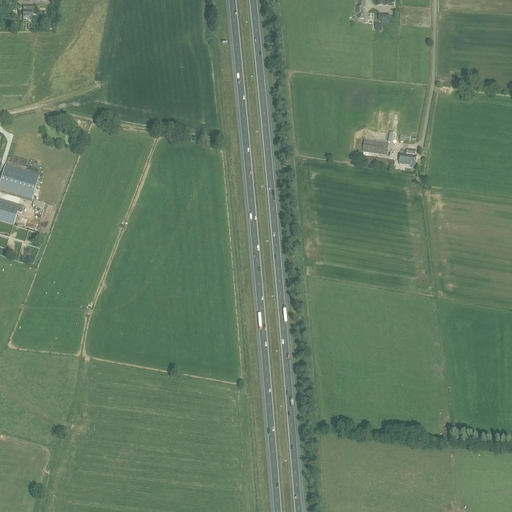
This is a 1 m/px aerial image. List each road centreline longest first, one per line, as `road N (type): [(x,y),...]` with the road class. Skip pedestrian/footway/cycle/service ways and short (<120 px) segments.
road 1 (motorway): [(230,0),(277,511)]
road 2 (motorway): [(298,511),(254,0)]
road 3 (unknown): [(436,0),(421,178)]
